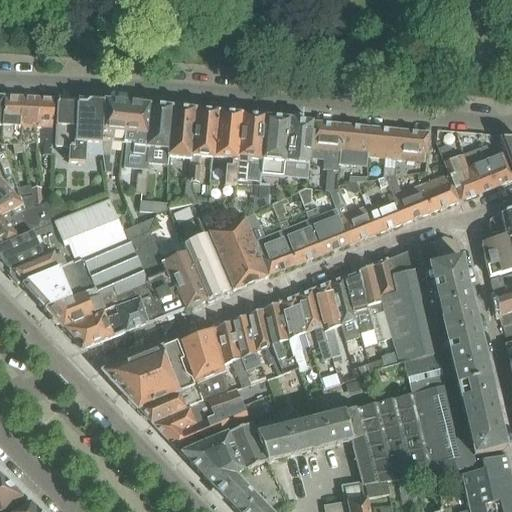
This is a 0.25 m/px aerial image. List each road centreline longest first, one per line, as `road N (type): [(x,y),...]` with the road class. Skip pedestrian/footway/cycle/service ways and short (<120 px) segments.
road 1 (residential): [(511,123),(0,78)]
road 2 (residential): [(462,215),(69,373)]
road 3 (residential): [(462,215),(511,428)]
road 4 (residential): [(203,511),(69,373)]
